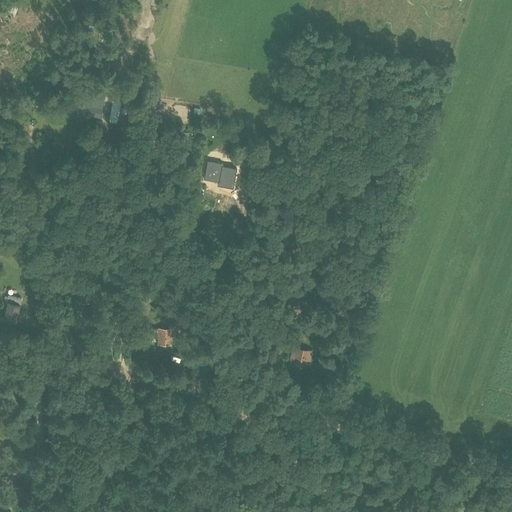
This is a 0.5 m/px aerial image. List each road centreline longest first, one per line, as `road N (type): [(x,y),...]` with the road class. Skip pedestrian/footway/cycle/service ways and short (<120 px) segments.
road 1 (track): [(511,470),(0,350)]
road 2 (track): [(348,511),(211,397)]
